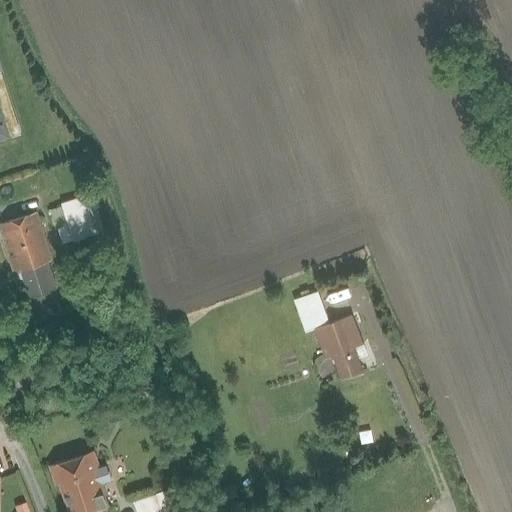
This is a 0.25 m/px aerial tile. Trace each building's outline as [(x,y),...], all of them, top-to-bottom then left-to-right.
[(0,138),(21,132),(1,68),(0,68),(0,138)] [(93,198),(51,211),(61,244),(103,231),(93,198)] [(38,209),(0,220),(15,267),(26,264),(53,256),(38,209)] [(26,264),(35,293),(62,285),(53,256),(26,264)] [(323,293),(295,302),(307,335),(316,332),(335,325),(323,293)] [(335,325),(316,332),(323,353),(328,351),(339,383),(362,375),(354,352),(364,348),(353,319),(335,325)] [(92,454),(48,468),(55,489),(59,488),(67,511),(110,511),(103,488),(109,487),(102,465),(96,467),(92,454)] [(179,511),(173,491),(133,504),(135,511),(179,511)]
